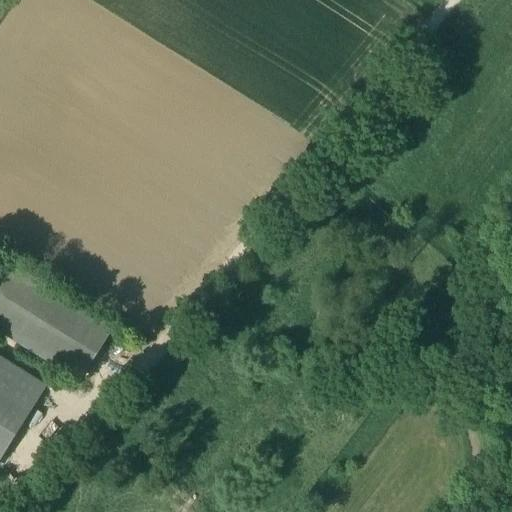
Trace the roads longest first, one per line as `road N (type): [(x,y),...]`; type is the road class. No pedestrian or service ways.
road 1 (track): [(0,511),(154,355),(453,0)]
road 2 (track): [(471,511),(499,464),(451,353),(489,296),(511,278)]
